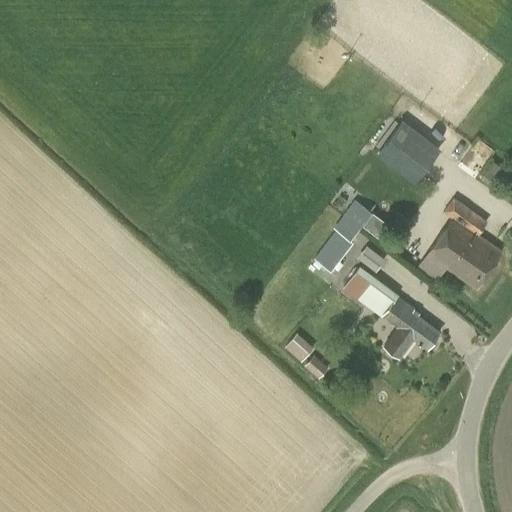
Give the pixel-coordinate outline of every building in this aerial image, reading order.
[(375,154),(414,183),(439,149),(400,120),(375,154)] [(452,218),(426,254),(417,266),(436,279),(445,267),(475,288),(501,251),(477,234),(485,221),(453,199),(443,212),(452,218)] [(335,230),(313,258),(330,271),(351,243),(348,240),(367,216),(352,205),(333,228),(335,230)] [(366,244),(357,256),(376,269),(385,257),(366,244)] [(415,312),(396,297),(398,295),(359,265),(342,288),(379,317),(381,314),(398,327),(383,346),(398,357),(413,339),(426,349),(439,333),(414,313),(415,312)] [(296,332),(284,346),(300,361),(312,347),(296,332)] [(325,368),(312,356),(302,366),(314,377),(325,368)]
